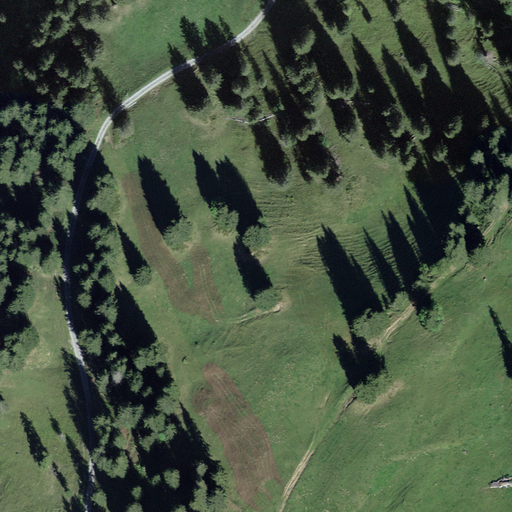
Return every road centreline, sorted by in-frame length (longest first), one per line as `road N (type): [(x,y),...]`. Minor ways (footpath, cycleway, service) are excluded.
road 1 (track): [(87,511),(92,435),(66,264),(84,178),(117,112),(171,72),(238,39),(273,0)]
road 2 (track): [(280,511),(389,330),(511,199)]
